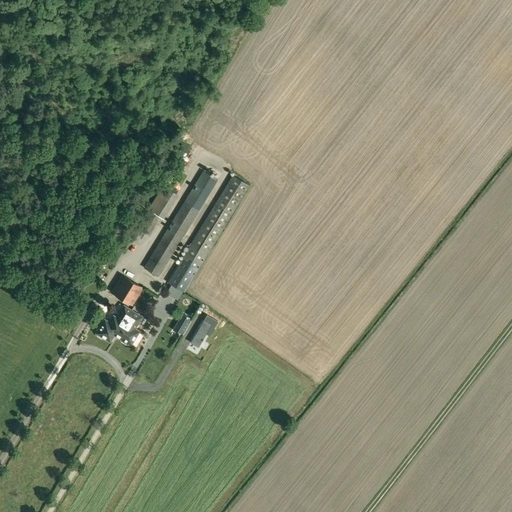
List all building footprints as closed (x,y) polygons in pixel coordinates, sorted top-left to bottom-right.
[(203,169),(183,202),(144,267),(158,276),(163,267),(198,211),(217,178),(203,169)] [(167,281),(184,291),(248,185),(232,175),(167,281)] [(161,217),(150,210),(139,229),(149,236),(161,217)] [(122,274),(111,291),(132,304),(142,287),(122,275),(122,274)] [(115,335),(131,309),(123,305),(116,317),(113,315),(109,322),(104,319),(96,333),(98,334),(97,335),(102,338),(103,337),(110,341),(114,334),(115,335)] [(142,316),(131,309),(115,335),(121,339),(120,340),(127,344),(128,343),(130,344),(139,331),(134,328),(142,316)] [(183,314),(174,329),(183,334),(192,319),(183,314)] [(204,319),(192,339),(200,343),(212,324),(204,319)]
